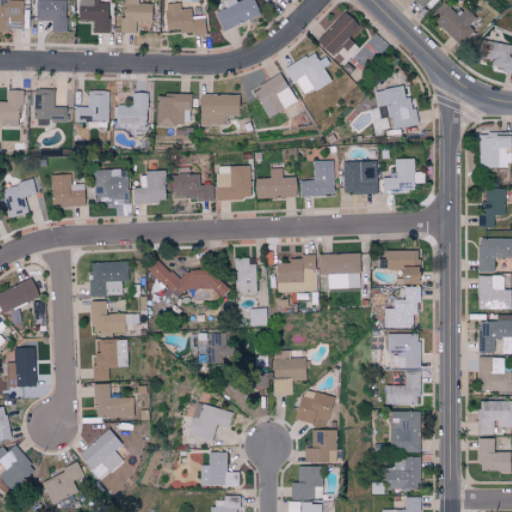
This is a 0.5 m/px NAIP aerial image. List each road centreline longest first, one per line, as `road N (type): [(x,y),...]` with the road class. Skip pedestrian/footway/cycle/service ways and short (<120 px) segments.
road 1 (residential): [(0,264),(59,240),(452,224)]
road 2 (residential): [(453,511),(452,75)]
road 3 (residential): [(0,63),(221,66),(273,47),(318,0)]
road 4 (residential): [(68,430),(59,240)]
road 5 (residential): [(376,0),(452,75),(511,101)]
